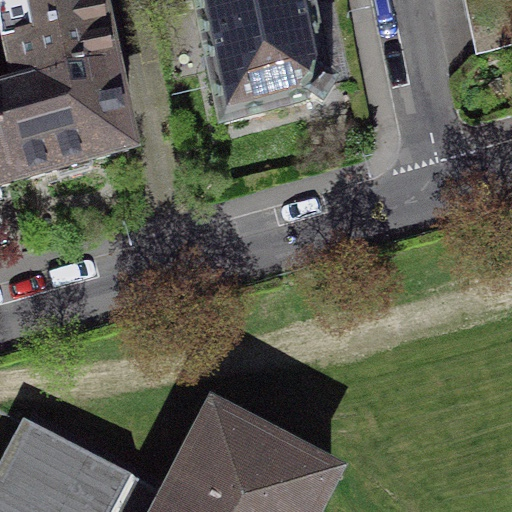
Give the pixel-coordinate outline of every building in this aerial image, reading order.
[(22,0),(2,4),(2,6),(20,93),(20,95),(112,70),(97,0),(22,0)] [(305,0),(202,0),(198,1),(224,126),(313,101),(322,107),(333,89),(323,84),(305,0)] [(511,0),(469,0),(480,53),(511,43),(511,0)] [(20,95),(20,93),(0,98),(0,153),(9,185),(130,152),(115,82),(112,70),(20,95)] [(0,188),(9,185),(0,153),(0,188)] [(313,511),(331,479),(216,419),(173,501),(23,422),(22,425),(0,467),(0,511),(313,511)]
